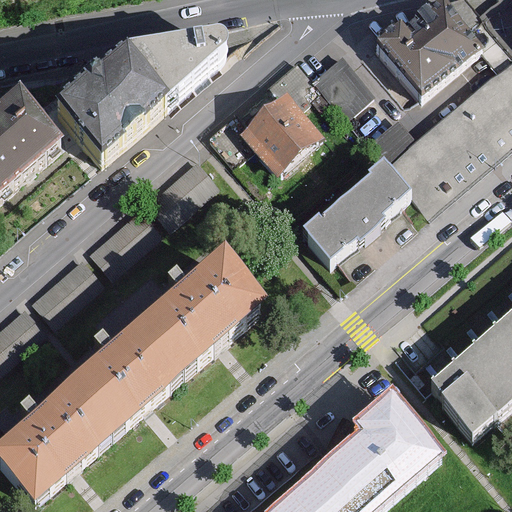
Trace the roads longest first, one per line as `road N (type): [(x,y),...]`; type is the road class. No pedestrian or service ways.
road 1 (tertiary): [(141,511),(511,196)]
road 2 (residential): [(0,293),(344,0)]
road 3 (residential): [(308,0),(0,65)]
